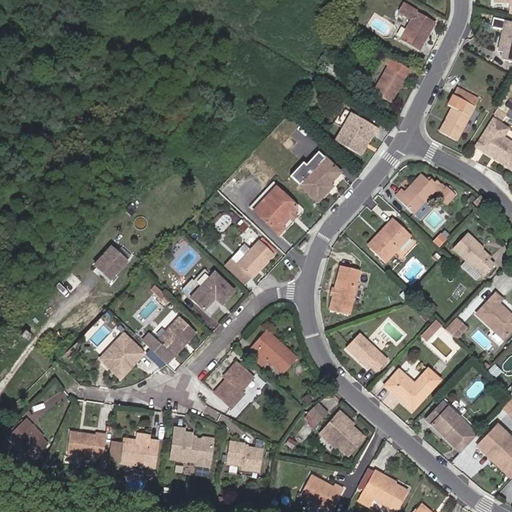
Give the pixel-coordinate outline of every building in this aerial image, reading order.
[(400,40),(419,50),(434,22),(401,4),(397,12),(411,19),(400,40)] [(502,59),(511,60),(511,24),(504,23),(501,37),(503,38),(503,42),(500,41),(498,50),(504,51),(502,59)] [(373,93),(390,102),(408,69),(392,60),(373,93)] [(438,131),(456,142),(478,100),(455,87),(446,105),(451,107),(438,131)] [(372,134),(373,135),(378,127),(351,112),(335,140),(360,154),(372,134)] [(511,168),(511,140),(504,136),(509,127),(494,117),(478,144),(487,150),(486,152),(511,168)] [(486,152),(487,150),(478,144),(477,146),(486,152)] [(306,165),(313,171),(326,157),(319,151),(306,165)] [(341,172),(326,157),(313,171),(306,165),(303,162),(291,175),(319,201),(329,190),(326,188),(329,185),(341,172)] [(403,189),(396,196),(414,213),(416,215),(437,192),(443,197),(441,199),(449,206),(457,197),(449,190),(448,192),(438,183),(437,184),(431,179),(429,178),(428,179),(423,175),(406,192),(403,189)] [(296,210),(297,208),(296,205),(277,187),(255,210),(279,234),(285,227),(283,225),(290,216),(288,214),(291,211),(294,213),(296,210)] [(396,196),(395,197),(415,216),(416,215),(414,213),(396,196)] [(479,208),(485,202),(479,196),(474,203),(479,208)] [(294,219),(297,216),(294,213),(291,211),(288,214),(290,216),(294,219)] [(372,248),(385,262),(411,234),(394,219),(388,225),(391,228),(372,248)] [(492,259),(481,249),(482,247),(469,235),(455,250),(485,278),(496,267),(490,262),(492,259)] [(436,242),(440,246),(444,240),(440,237),(436,242)] [(251,278),(273,254),(260,242),(248,253),(242,247),(231,259),(251,278)] [(96,264),(111,278),(127,260),(112,247),(96,264)] [(330,309),(349,314),(360,269),(341,265),(335,287),(333,296),(330,309)] [(212,297),(222,305),(234,293),(213,273),(189,298),(203,311),(211,302),(210,300),(212,297)] [(504,341),(511,332),(511,318),(508,315),(509,313),(501,305),(504,301),(497,295),(478,316),(504,341)] [(150,333),(142,342),(164,363),(172,354),(174,356),(184,345),(182,345),(186,340),(187,342),(197,332),(180,316),(158,340),(150,333)] [(449,333),(457,324),(453,319),(444,329),(449,333)] [(453,338),(462,328),(457,324),(449,333),(453,338)] [(427,336),(435,328),(431,325),(423,333),(427,336)] [(32,334),(26,328),(21,334),(27,339),(32,334)] [(256,344),(259,347),(270,335),(284,348),(285,346),(268,331),(256,344)] [(143,352),(124,334),(101,358),(120,377),(121,376),(122,370),(130,362),(136,360),(143,352)] [(377,371),(387,360),(359,334),(347,347),(368,368),(370,366),(377,371)] [(283,373),(297,357),(285,346),(284,348),(270,335),(259,347),(256,344),(248,352),(263,365),(268,359),(283,373)] [(172,354),(164,363),(166,364),(174,356),(172,354)] [(121,376),(136,360),(130,362),(122,370),(121,376)] [(244,393),(241,390),(253,377),(237,362),(225,375),(228,378),(215,392),(232,406),(244,393)] [(428,369),(415,384),(399,370),(385,386),(413,411),(441,380),(428,369)] [(455,382),(463,389),(473,378),(466,370),(455,382)] [(447,399),(440,393),(434,399),(441,405),(426,421),(442,436),(445,432),(447,434),(444,438),(455,449),(474,429),(445,401),(447,399)] [(509,414),(511,410),(511,400),(511,399),(502,408),(509,414)] [(329,412),(318,403),(307,416),(318,425),(329,412)] [(348,456),(365,436),(353,426),(349,423),(351,420),(340,411),(322,431),(333,442),(348,456)] [(26,418),(8,436),(33,461),(49,444),(43,438),(40,438),(38,436),(40,435),(31,426),(33,424),(26,418)] [(511,480),(511,438),(497,425),(477,446),(489,458),(494,452),(496,454),(495,456),(508,469),(504,473),(511,480)] [(199,460),(210,461),(213,441),(202,440),(196,439),(195,440),(191,440),(191,435),(192,433),(185,432),(185,428),(176,427),(172,458),(198,462),(199,460)] [(460,453),(477,435),(478,434),(474,429),(455,449),(460,453)] [(330,444),(333,442),(322,431),(319,434),(330,444)] [(69,453),(102,457),(105,433),(97,432),(97,435),(71,432),(69,453)] [(124,441),(111,439),(108,461),(155,468),(158,440),(149,438),(150,434),(141,433),(140,436),(137,436),(137,439),(136,443),(124,441)] [(242,468),(261,471),(263,450),(248,448),(245,447),(245,444),(244,443),(230,441),(226,463),(242,465),(242,468)] [(504,473),(508,469),(495,456),(496,454),(494,452),(489,458),(504,473)] [(384,476),(375,470),(358,500),(364,503),(367,498),(370,500),(372,497),(396,511),(408,491),(383,477),(384,476)] [(104,486),(106,473),(94,471),(92,484),(104,486)] [(299,495),(327,511),(330,511),(343,490),(334,485),(331,491),(321,485),(322,483),(310,476),(299,495)] [(374,500),(371,505),(382,511),(386,511),(388,509),(374,500)]
